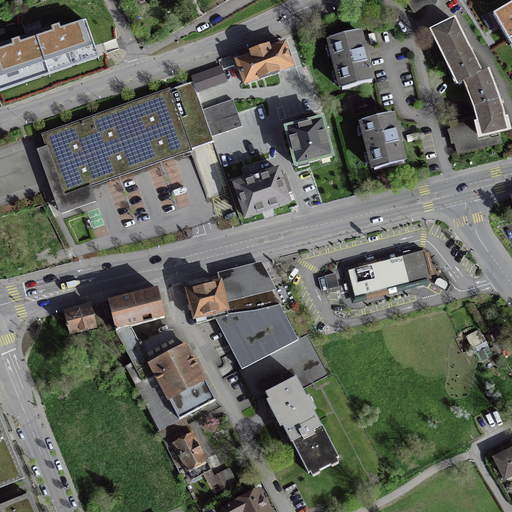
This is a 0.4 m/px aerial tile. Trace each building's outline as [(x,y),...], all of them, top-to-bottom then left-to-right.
[(404,0),(414,14),(424,6),(434,6),(436,0),(404,0)] [(511,5),(493,17),(511,48),(511,5)] [(85,19),(0,48),(0,91),(99,57),(85,19)] [(477,118),(449,125),(457,155),(500,144),(497,134),(508,131),(505,121),(503,122),(497,98),(495,93),(486,73),(479,76),(464,44),(453,22),(432,33),(458,86),(464,83),(474,109),(477,118)] [(341,91),(371,83),(358,33),(328,40),(341,91)] [(236,62),(244,85),(291,68),(283,45),(269,50),(268,46),(249,53),(250,57),(236,62)] [(220,68),(191,78),(196,93),(226,83),(220,68)] [(191,83),(42,135),(46,146),(37,149),(60,214),(94,202),(88,184),(211,142),(191,83)] [(243,125),(233,99),(203,110),(212,136),(243,125)] [(373,171),(403,164),(391,115),(361,122),(373,171)] [(331,158),(321,121),(286,130),(295,167),(331,158)] [(230,191),(213,144),(191,151),(208,199),(230,191)] [(234,186),(245,218),(288,203),(285,195),(290,194),(284,177),(279,178),(277,171),(234,186)] [(424,250),(348,271),(351,282),(348,283),(349,289),(352,288),(355,299),(432,278),(430,271),(424,250)] [(336,272),(324,275),(328,289),(339,286),(336,272)] [(307,336),(297,341),(270,288),(224,300),(224,297),(223,297),(219,283),(187,291),(191,306),(196,325),(215,320),(241,370),(238,371),(253,400),(265,394),(288,438),(291,444),(291,443),(307,475),(317,469),(319,472),(330,466),(328,464),(338,459),(322,427),(321,427),(302,390),(328,377),(307,336)] [(164,319),(156,289),(108,302),(115,331),(117,331),(128,328),(127,325),(150,319),(151,322),(164,319)] [(114,332),(131,364),(125,367),(162,440),(183,428),(187,426),(183,418),(214,401),(185,346),(178,350),(168,332),(142,345),(140,342),(138,343),(130,328),(128,329),(128,328),(117,331),(117,332),(114,332)] [(505,328),(494,335),(499,343),(510,337),(505,328)] [(483,347),(476,333),(466,339),(472,349),(475,347),(477,350),(483,347)] [(487,348),(478,353),(482,359),(490,355),(487,348)] [(0,487),(22,479),(7,444),(0,425),(0,487)] [(188,426),(187,426),(183,428),(162,440),(166,448),(173,444),(192,480),(203,474),(210,470),(191,434),(187,436),(183,429),(188,426)] [(503,476),(504,479),(511,474),(511,449),(511,450),(511,451),(495,459),(501,471),(500,472),(502,476),(503,476)] [(220,474),(213,477),(210,470),(203,474),(210,487),(217,484),(221,490),(227,487),(220,474)] [(261,500),(256,492),(223,510),(224,511),(267,511),(264,506),(266,505),(263,499),(261,500)] [(0,507),(0,509),(1,511),(35,511),(29,496),(0,507)]
